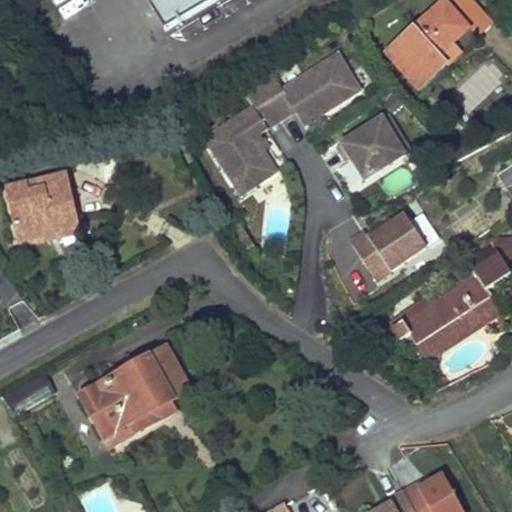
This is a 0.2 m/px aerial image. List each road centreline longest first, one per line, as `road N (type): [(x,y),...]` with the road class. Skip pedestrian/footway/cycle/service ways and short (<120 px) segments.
road 1 (residential): [(304,343),(384,413),(411,424),(435,422),(511,383)]
road 2 (residential): [(194,257),(0,364)]
road 3 (residential): [(304,343),(317,181),(303,156)]
road 4 (residential): [(194,257),(212,261),(249,306),(304,343)]
